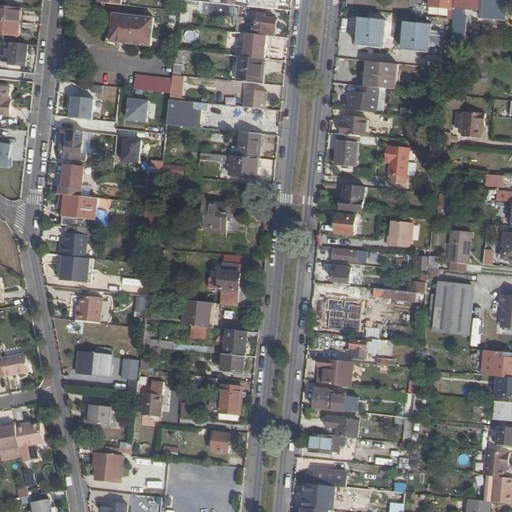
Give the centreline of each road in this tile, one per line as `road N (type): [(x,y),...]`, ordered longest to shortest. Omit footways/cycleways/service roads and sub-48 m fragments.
road 1 (residential): [(279,511),(331,0)]
road 2 (residential): [(305,0),(255,511)]
road 3 (residential): [(55,0),(31,226)]
road 4 (residential): [(60,393),(31,226)]
road 5 (residential): [(83,511),(60,393)]
